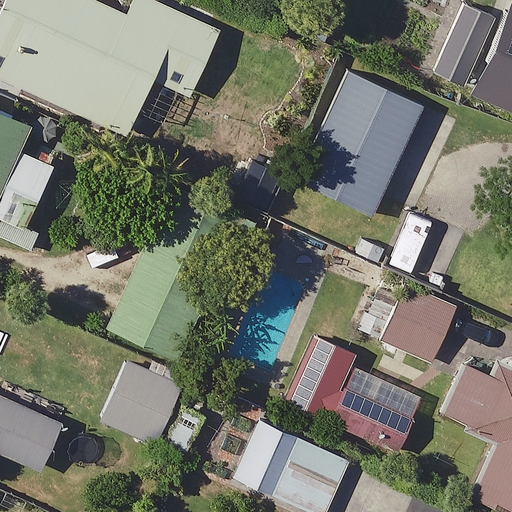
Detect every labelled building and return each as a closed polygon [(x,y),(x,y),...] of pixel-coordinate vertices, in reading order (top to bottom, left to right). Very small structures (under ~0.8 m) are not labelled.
[(0,75),(130,134),(154,83),(190,99),(222,28),(159,0),(13,0),(4,21),(0,19),(0,75)] [(455,120),(343,70),(295,179),(377,216),(385,196),(415,209),(455,120)] [(0,236),(33,251),(77,150),(0,116),(0,236)] [(238,229),(171,199),(113,331),(180,361),(238,229)] [(467,313),(409,288),(387,342),(444,366),(467,313)] [(426,388),(323,345),(298,405),(401,448),(426,388)] [(511,373),(466,356),(442,417),(496,438),(474,497),(511,511),(511,373)] [(186,382),(127,358),(101,422),(160,446),(186,382)] [(0,453),(42,472),(65,420),(0,391),(0,453)] [(330,511),(352,459),(257,420),(233,478),(315,511),(330,511)]
